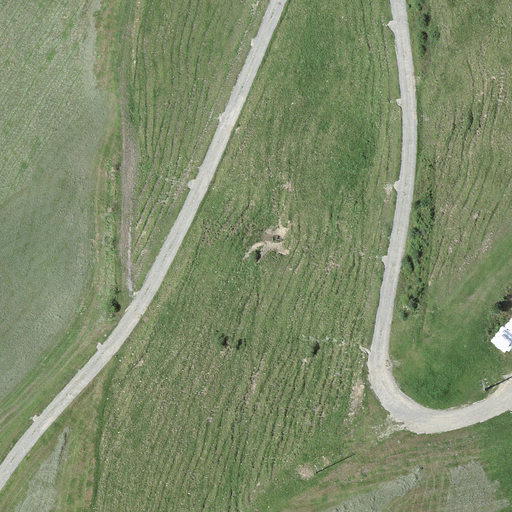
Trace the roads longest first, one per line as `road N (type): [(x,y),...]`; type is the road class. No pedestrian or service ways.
road 1 (track): [(277,0),(187,226),(112,345),(0,484)]
road 2 (track): [(511,399),(429,425),(402,409),(381,381),(410,176),(402,0)]
